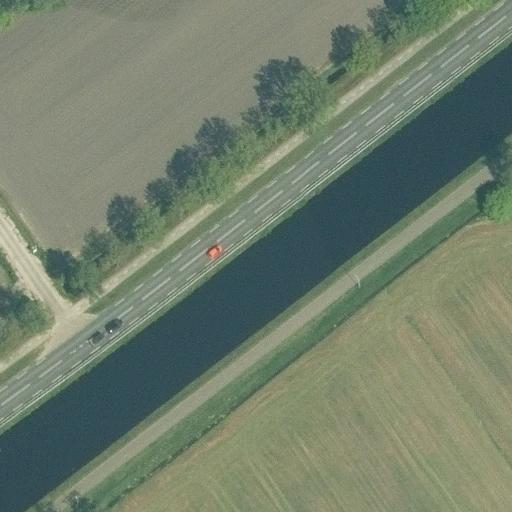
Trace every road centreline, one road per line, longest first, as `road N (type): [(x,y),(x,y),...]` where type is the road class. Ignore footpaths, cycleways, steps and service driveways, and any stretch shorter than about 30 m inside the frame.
road 1 (unclassified): [(54,511),(511,157)]
road 2 (primary): [(82,346),(511,10)]
road 3 (unclassified): [(82,346),(0,231)]
